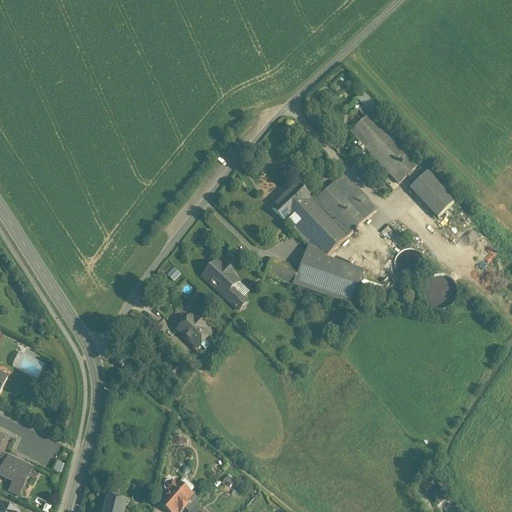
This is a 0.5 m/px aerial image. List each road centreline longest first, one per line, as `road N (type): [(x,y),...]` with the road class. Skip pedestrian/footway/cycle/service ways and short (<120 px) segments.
road 1 (unclassified): [(90,353),(278,115),(397,0)]
road 2 (secondary): [(90,353),(0,205)]
road 3 (secondary): [(70,511),(102,387),(90,353)]
